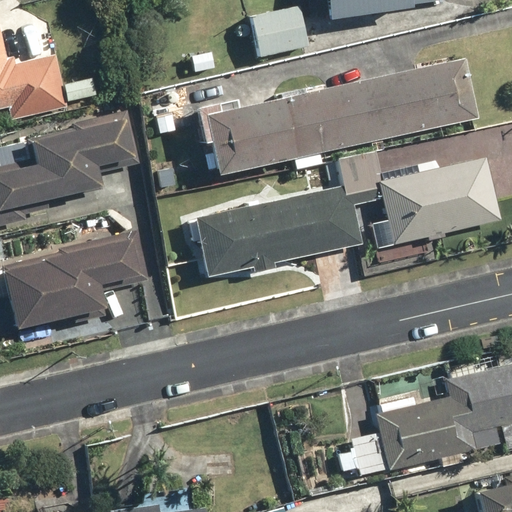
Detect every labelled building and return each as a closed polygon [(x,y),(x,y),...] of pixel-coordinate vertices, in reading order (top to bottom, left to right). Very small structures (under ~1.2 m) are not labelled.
[(323,0),(325,17),(445,1),(444,0),(323,0)] [(298,3),(246,13),(255,56),(306,46),(298,3)] [(65,106),(54,54),(11,63),(9,56),(2,57),(0,47),(0,107),(6,106),(9,118),(65,106)] [(474,116),(461,55),(201,111),(214,172),(474,116)] [(91,76),(63,82),(67,101),(95,95),(91,76)] [(95,173),(137,165),(126,108),(70,120),(72,126),(27,135),(32,159),(0,165),(0,205),(98,185),(95,173)] [(360,243),(349,191),(370,187),(369,185),(378,183),(371,148),(335,155),(341,183),(192,214),(205,276),(360,243)] [(497,215),(481,156),(376,184),(392,243),(497,215)] [(133,229),(0,262),(0,265),(1,268),(0,267),(0,294),(7,293),(15,326),(101,305),(96,284),(114,279),(116,287),(146,280),(133,229)] [(467,431),(511,423),(511,363),(442,374),(446,399),(373,411),(382,471),(471,456),(467,431)] [(511,511),(511,476),(473,486),(478,511),(511,511)]
